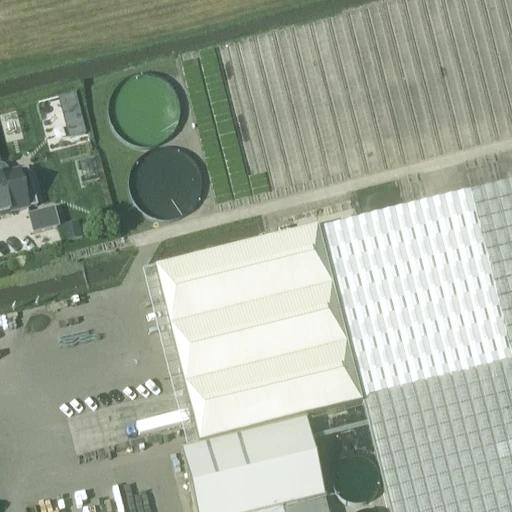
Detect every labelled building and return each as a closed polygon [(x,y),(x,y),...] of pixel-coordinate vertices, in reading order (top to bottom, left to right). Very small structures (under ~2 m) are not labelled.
[(139,78),(131,80),(124,84),(118,89),(113,95),(109,102),(108,110),(108,118),(110,126),(113,133),(118,139),(125,144),(132,148),(140,149),(148,149),(155,147),(163,144),(169,139),(174,132),(177,125),(179,117),(179,109),(177,101),(173,94),(168,88),(162,83),(155,80),(147,78),(139,78)] [(75,94),(57,99),(68,140),(85,136),(75,94)] [(163,149),(155,151),(147,154),(140,159),(135,166),(131,173),(129,182),(129,190),(131,198),(135,206),(141,212),(148,217),(155,221),(164,222),(172,221),(180,219),(188,215),(194,209),(198,202),(201,194),(202,185),(201,177),(198,169),(193,162),(187,156),(180,152),(171,150),(163,149)] [(27,170),(7,175),(6,171),(3,168),(0,167),(0,217),(37,208),(27,170)] [(511,511),(511,185),(322,233),(321,232),(157,272),(199,449),(182,453),(195,511),(328,511),(326,502),(307,421),(363,407),(387,511),(511,511)] [(58,231),(53,213),(29,219),(33,237),(58,231)] [(82,241),(78,225),(62,229),(67,245),(82,241)] [(357,460),(349,462),(341,466),(335,473),(333,482),(334,491),(339,498),(346,504),(354,506),(363,505),(371,501),(377,494),(379,485),(378,476),(373,468),(366,463),(357,460)]
